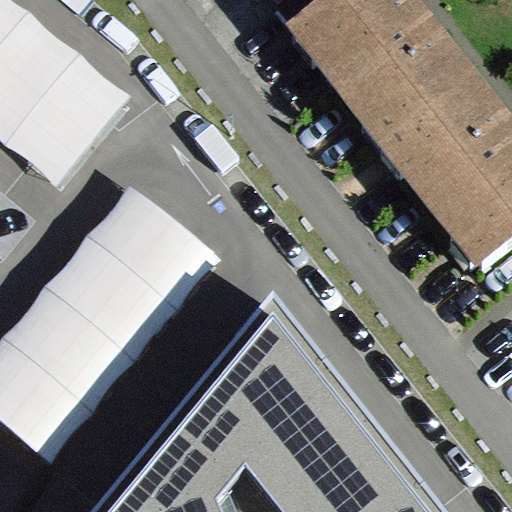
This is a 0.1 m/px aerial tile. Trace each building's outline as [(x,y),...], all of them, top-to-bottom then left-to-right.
[(268,0),(297,33),(340,0),(268,0)] [(340,0),(297,33),(290,39),(475,279),(511,251),(511,126),(414,0),(340,0)] [(0,156),(69,210),(140,119),(0,10),(0,156)] [(0,352),(0,426),(54,468),(219,255),(129,186),(0,352)] [(432,511),(273,314),(106,511),(432,511)]
